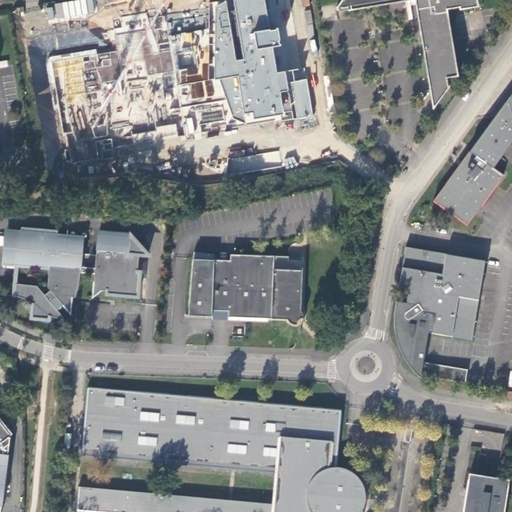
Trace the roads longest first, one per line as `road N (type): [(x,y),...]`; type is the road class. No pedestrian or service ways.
road 1 (unclassified): [(344,368),(67,358),(0,334)]
road 2 (unclassified): [(511,57),(400,206),(375,345)]
road 3 (unclassified): [(385,378),(418,402),(511,421)]
